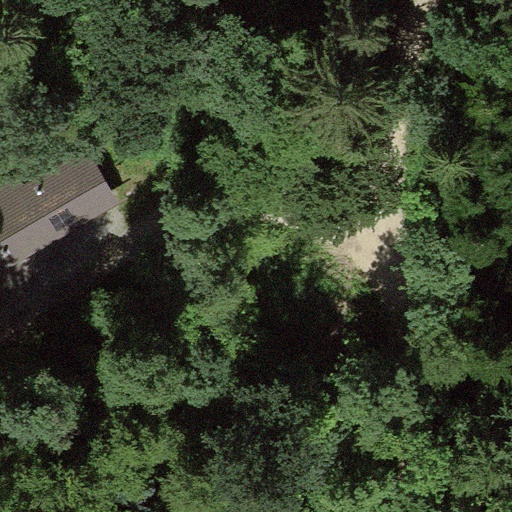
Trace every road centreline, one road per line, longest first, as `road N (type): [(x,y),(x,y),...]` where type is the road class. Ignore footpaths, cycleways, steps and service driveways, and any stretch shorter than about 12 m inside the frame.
road 1 (track): [(404,511),(423,433),(408,310),(345,218),(271,202),(193,209),(0,340)]
road 2 (track): [(345,218),(392,113),(426,0)]
